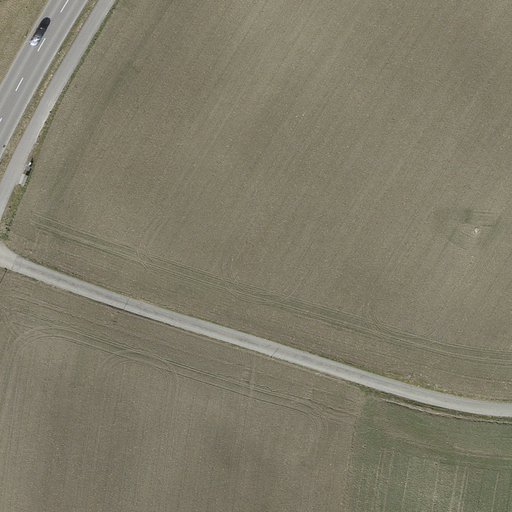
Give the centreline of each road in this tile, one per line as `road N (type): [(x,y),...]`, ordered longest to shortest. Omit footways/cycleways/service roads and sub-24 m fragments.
road 1 (track): [(0,255),(87,290),(511,416)]
road 2 (secondary): [(69,0),(0,123)]
